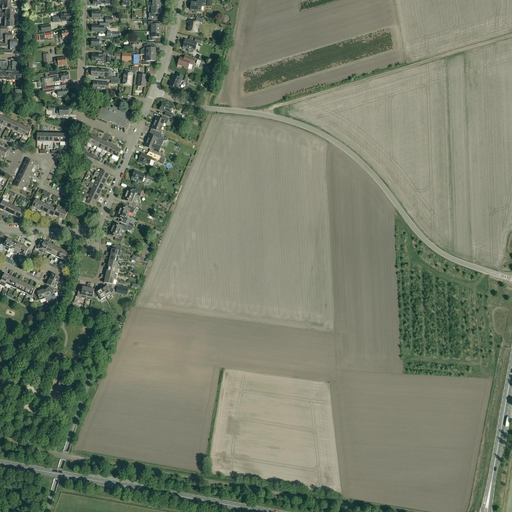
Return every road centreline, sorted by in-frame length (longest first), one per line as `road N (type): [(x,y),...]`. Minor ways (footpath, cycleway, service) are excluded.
road 1 (tertiary): [(511,279),(434,249),(372,174),(326,136),(153,89)]
road 2 (unclassified): [(381,511),(50,453)]
road 3 (primary): [(263,511),(0,463)]
road 4 (track): [(511,35),(258,114)]
road 5 (residential): [(50,453),(11,439),(14,398),(22,366),(68,305)]
road 6 (residential): [(132,141),(80,116),(81,0)]
road 7 (tertiary): [(511,364),(487,499)]
road 8 (residential): [(0,168),(11,169),(20,150),(82,157),(119,175)]
